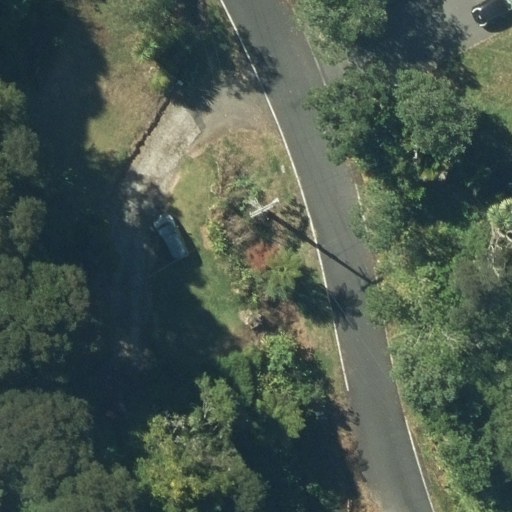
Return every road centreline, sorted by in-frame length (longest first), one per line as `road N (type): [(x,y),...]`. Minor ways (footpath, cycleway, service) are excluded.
road 1 (unknown): [(112,0),(20,226),(23,382),(67,511)]
road 2 (residential): [(399,511),(299,126),(247,0)]
